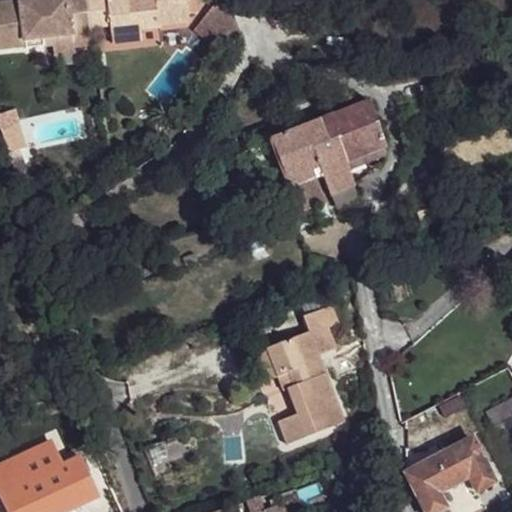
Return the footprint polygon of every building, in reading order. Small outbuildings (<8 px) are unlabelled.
[(91,40),(90,29),(85,0),(28,0),(29,9),(17,10),(16,0),(10,0),(0,1),(0,51),(23,49),(23,52),(49,47),(48,35),(69,34),(71,43),(91,40)] [(29,9),(28,0),(16,0),(17,10),(29,9)] [(85,0),(90,29),(108,28),(110,45),(132,44),(130,33),(157,29),(157,27),(186,23),(185,14),(185,7),(191,7),(190,0),(85,0)] [(239,37),(222,0),(196,33),(225,59),(239,37)] [(51,58),(73,54),(71,43),(69,34),(48,35),(49,47),(51,58)] [(271,141),(300,214),(325,204),(328,204),(318,178),(325,175),(333,193),(356,185),(350,168),(348,160),(384,145),(388,144),(370,102),(323,120),(271,141)] [(15,125),(11,114),(0,117),(0,129),(7,127),(15,125)] [(16,155),(7,127),(0,129),(0,141),(6,159),(16,155)] [(384,145),(348,160),(350,168),(388,153),(384,145)] [(19,164),(16,155),(6,159),(9,169),(19,164)] [(412,217),(401,220),(405,232),(416,230),(412,217)] [(374,228),(370,237),(375,244),(406,236),(405,232),(401,220),(374,228)] [(405,241),(396,243),(399,253),(407,251),(405,241)] [(59,274),(54,260),(43,264),(48,278),(59,274)] [(309,332),(263,350),(276,378),(284,375),(289,388),(287,389),(297,415),(278,423),(286,445),(344,423),(318,356),(335,349),(328,327),(338,323),(331,306),(302,317),(309,332)] [(256,353),(266,382),(276,378),(263,350),(256,353)] [(276,378),(282,391),(287,389),(284,375),(276,378)] [(511,395),(489,408),(498,425),(511,417),(511,395)] [(428,511),(436,511),(446,507),(438,489),(469,475),(478,490),(496,481),(473,438),(407,473),(428,511)] [(0,467),(0,496),(60,468),(49,443),(0,467)] [(66,454),(70,463),(79,457),(75,449),(66,454)] [(0,496),(0,498),(6,511),(63,511),(97,496),(79,457),(70,463),(60,468),(0,496)] [(443,494),(446,505),(469,499),(466,488),(443,494)]
